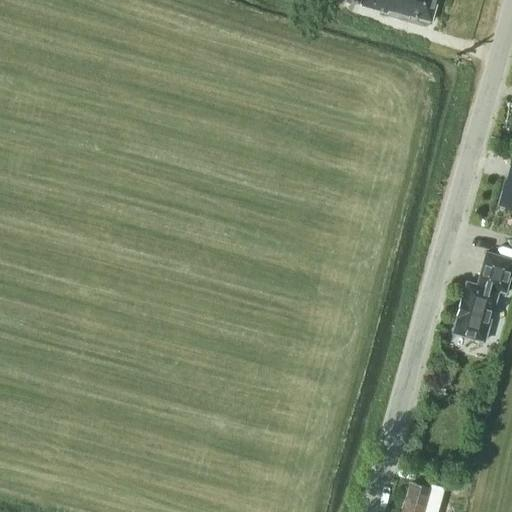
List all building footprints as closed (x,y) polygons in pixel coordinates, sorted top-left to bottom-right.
[(431,21),(436,0),(361,0),(360,6),(407,19),(408,15),(431,21)] [(511,160),(511,161),(510,165),(511,165),(508,178),(506,178),(498,205),(511,208),(511,160)] [(504,294),(511,265),(511,259),(486,253),(479,276),(488,278),(485,288),(466,283),(462,298),(461,297),(455,317),(457,317),(452,333),(484,341),(497,292),(504,294)] [(458,498),(462,484),(454,482),(450,496),(458,498)] [(434,511),(441,492),(410,483),(402,511),(434,511)]
